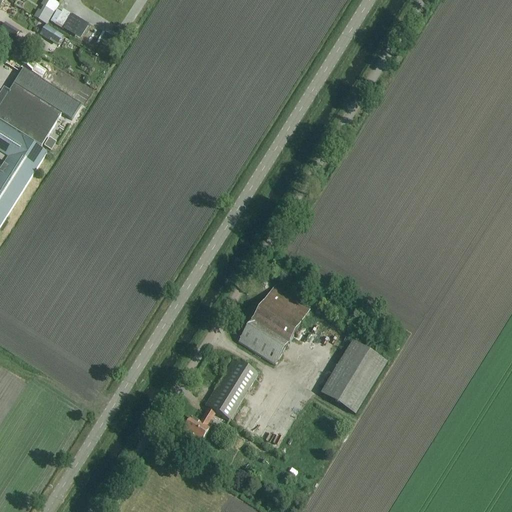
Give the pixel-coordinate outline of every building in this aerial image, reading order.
[(52,13),(43,8),(41,12),(38,11),(34,17),(46,24),(52,13)] [(15,40),(19,34),(5,25),(1,32),(15,40)] [(42,37),(56,46),(62,36),(48,27),(42,37)] [(29,78),(36,65),(25,58),(17,71),(29,78)] [(0,122),(9,128),(40,148),(47,138),(59,118),(61,116),(66,107),(67,107),(66,106),(63,104),(33,85),(20,76),(16,81),(11,89),(8,94),(4,91),(0,97),(0,122)] [(0,228),(47,155),(0,124),(0,154),(8,159),(0,172),(0,228)] [(51,152),(56,144),(49,139),(44,148),(51,152)] [(274,367),(311,310),(274,287),(238,344),(274,367)] [(356,416),(387,364),(352,342),(320,394),(356,416)] [(230,423),(257,376),(233,363),(206,410),(208,411),(200,424),(191,419),(182,433),(193,439),(191,443),(199,449),(214,423),(212,422),(216,416),(230,423)]
